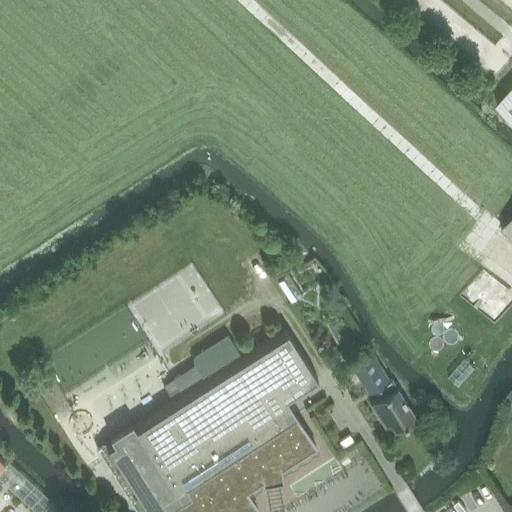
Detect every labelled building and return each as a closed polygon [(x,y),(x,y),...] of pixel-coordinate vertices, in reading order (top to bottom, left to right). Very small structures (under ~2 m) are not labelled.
[(511,86),(497,103),(511,117),(511,86)] [(511,218),(502,229),(511,238),(511,218)] [(285,325),(96,447),(137,511),(252,511),(258,509),(247,492),(263,481),(263,485),(283,482),(281,469),(317,446),(286,398),(319,378),(285,325)] [(416,417),(391,378),(373,351),(353,365),(369,394),(376,390),(380,397),(371,403),(383,423),(389,419),(396,430),(416,417)] [(173,378),(163,384),(169,393),(178,387),(173,378)] [(8,460),(0,468),(0,478),(35,511),(50,511),(57,505),(8,460)] [(443,511),(460,511),(467,508),(457,494),(439,506),(443,511)]
